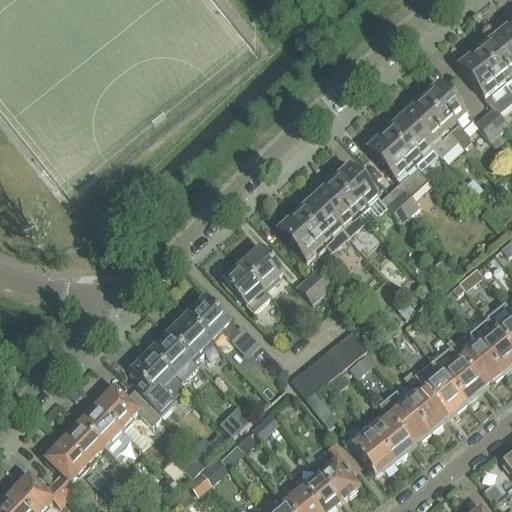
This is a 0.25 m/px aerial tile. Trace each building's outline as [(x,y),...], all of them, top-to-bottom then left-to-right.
[(511,30),(508,34),(506,32),(494,41),(511,64),(511,30)] [(511,98),(511,64),(494,41),(482,50),(484,53),(477,59),(495,81),(510,100),(511,98)] [(511,102),(510,100),(495,81),(477,59),(470,64),(468,62),(458,70),(460,72),(457,75),(484,108),(496,98),(500,103),(511,111),(511,102)] [(472,128),(438,91),(436,93),(434,91),(425,99),(427,101),(420,108),(458,149),(457,150),(464,157),(471,151),(470,144),(463,137),(472,128)] [(441,165),(457,150),(458,149),(420,108),(414,114),(411,112),(401,122),(431,156),(438,163),(438,162),(441,165)] [(499,143),(509,135),(493,115),(483,124),(499,143)] [(438,163),(431,156),(401,122),(390,131),(392,133),(386,139),(429,188),(434,184),(426,176),(428,173),(427,172),(438,163)] [(490,150),(499,143),(483,124),(474,131),(490,150)] [(376,144),(367,152),(369,155),(367,157),(398,191),(389,199),(411,222),(419,214),(411,205),(429,188),(386,139),(378,146),(376,144)] [(338,183),(331,189),(362,223),(367,229),(370,232),(387,216),(402,231),(411,222),(389,199),(380,207),(349,173),(347,175),(345,173),(336,181),(338,183)] [(483,197),(475,187),(469,193),(477,202),(483,197)] [(361,224),(362,223),(331,189),(324,195),(322,193),(311,203),(343,237),(349,245),(367,229),(361,224)] [(349,245),(343,237),(311,203),(301,213),(303,215),(296,222),(326,255),(331,261),(332,261),(349,245)] [(502,234),(486,217),(481,222),(497,239),(502,234)] [(318,263),(326,255),(296,222),(289,228),(286,226),(278,234),(280,236),(278,238),(307,270),(316,261),(318,263)] [(511,262),(511,248),(502,256),(509,265),(511,262)] [(243,270),(241,271),(265,297),(266,296),(269,299),(281,288),(280,286),(285,282),(260,254),(251,263),(249,261),(242,269),(243,270)] [(340,270),(332,261),(331,261),(327,265),(335,274),(340,270)] [(442,265),(433,273),(445,286),(454,278),(442,265)] [(241,271),(223,288),(252,320),(271,303),(269,299),(266,296),(265,297),(241,271)] [(322,305),(331,297),(314,279),(305,287),(322,305)] [(465,285),(459,290),(459,291),(464,297),(466,299),(472,294),(465,285)] [(313,313),(322,305),(305,287),(296,295),(313,313)] [(459,291),(452,296),(457,302),(464,297),(459,291)] [(434,304),(434,303),(425,293),(417,299),(426,311),(434,304)] [(213,312),(215,310),(210,304),(207,306),(205,305),(197,313),(196,312),(188,320),(189,321),(187,323),(216,354),(218,352),(214,349),(224,340),(233,349),(241,341),(213,312)] [(405,325),(412,319),(406,312),(399,318),(405,325)] [(511,318),(507,312),(492,323),(488,317),(484,321),(511,354),(511,318)] [(511,354),(484,321),(480,324),(486,331),(490,329),(496,336),(478,350),(503,381),(511,374),(511,354)] [(216,355),(216,354),(187,323),(168,342),(195,368),(200,364),(201,364),(205,361),(204,359),(212,351),(216,355)] [(295,332),(290,337),(296,344),(302,339),(295,332)] [(352,369),(368,357),(353,338),(338,351),(352,369)] [(198,372),(195,368),(168,342),(150,360),(175,385),(175,384),(181,390),(198,372)] [(454,358),(458,355),(452,347),(447,350),(454,358)] [(491,391),(503,381),(478,350),(460,365),(483,394),(490,389),(491,391)] [(343,377),(347,374),(352,369),(338,351),(328,358),(343,377)] [(343,377),(328,358),(319,366),(334,384),(343,377)] [(140,370),(132,378),(144,390),(135,399),(163,425),(172,417),(179,409),(176,406),(186,396),(180,390),(150,360),(148,362),(146,361),(139,368),(140,370)] [(367,362),(349,376),(358,386),(375,372),(367,362)] [(477,400),(483,394),(460,365),(442,380),(467,411),(479,402),(477,400)] [(324,392),(328,389),(334,384),(319,366),(309,374),(324,392)] [(315,399),(324,392),(309,374),(300,381),(315,399)] [(417,387),(422,384),(415,376),(411,380),(417,387)] [(330,388),(338,399),(349,390),(340,380),(330,388)] [(411,393),(417,387),(411,380),(405,385),(411,393)] [(455,420),(467,411),(442,380),(423,395),(447,424),(454,418),(455,420)] [(306,407),(315,399),(300,381),(291,389),(306,407)] [(441,429),(447,424),(423,395),(406,409),(431,440),(443,430),(441,429)] [(135,399),(126,408),(114,396),(103,407),(102,406),(96,412),(98,413),(97,414),(132,447),(141,455),(146,449),(129,432),(139,422),(152,435),(163,425),(135,399)] [(419,450),(431,440),(406,409),(387,425),(410,454),(417,448),(419,450)] [(80,431),(106,456),(115,464),(132,447),(97,414),(96,415),(94,414),(89,419),(91,420),(80,431)] [(222,432),(233,443),(237,442),(252,427),(240,414),(222,432)] [(269,420),(253,435),(262,446),(279,431),(278,430),(270,422),(269,420)] [(405,458),(410,454),(387,425),(369,439),(395,470),(407,460),(405,458)] [(91,472),(106,456),(80,431),(69,442),(67,441),(62,447),(64,448),(63,449),(91,475),(93,473),(91,472)] [(252,437),(237,451),(238,452),(245,461),(246,462),(262,447),(262,446),(253,435),(252,437)] [(383,479),(395,470),(369,439),(351,454),(374,483),(382,477),(383,479)] [(63,449),(62,450),(60,448),(55,454),(57,455),(46,467),(61,481),(53,490),(70,506),(78,498),(72,492),(87,476),(89,477),(91,475),(63,449)] [(217,461),(208,452),(199,460),(208,470),(217,461)] [(222,467),(222,468),(225,471),(229,477),(230,478),(240,468),(239,467),(245,461),(238,452),(223,466),(222,467)] [(197,461),(196,462),(193,459),(180,473),(192,485),(207,470),(197,461)] [(314,475),(319,470),(312,461),(306,466),(314,475)] [(219,464),(202,478),(212,491),(229,477),(225,471),(222,468),(219,464)] [(342,510),(360,495),(337,467),(319,482),(342,510)] [(103,487),(97,482),(93,478),(86,485),(96,494),(103,487)] [(201,478),(188,490),(197,502),(212,491),(202,478),(201,478)] [(314,511),(339,511),(342,510),(319,482),(302,496),(314,511)] [(53,490),(44,499),(29,484),(18,496),(17,494),(11,500),(13,502),(12,502),(22,511),(53,511),(55,510),(58,511),(64,511),(70,506),(53,490)] [(171,485),(153,500),(161,510),(179,494),(171,485)] [(484,498),(491,507),(501,500),(493,490),(484,498)] [(186,496),(171,508),(174,511),(188,511),(195,507),(186,496)] [(285,511),(314,511),(302,496),(284,510),(285,511)] [(22,511),(12,502),(11,503),(9,502),(4,507),(6,509),(2,511),(22,511)]
